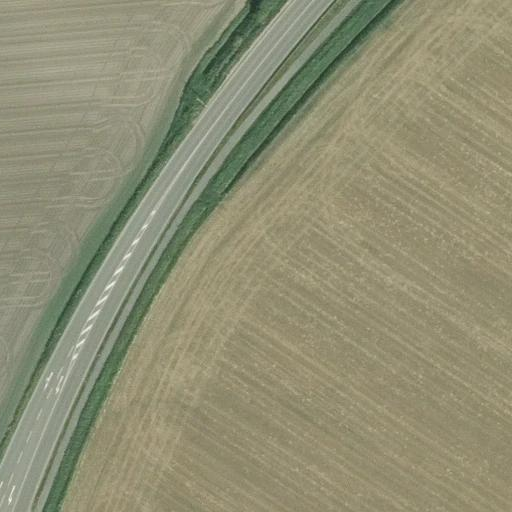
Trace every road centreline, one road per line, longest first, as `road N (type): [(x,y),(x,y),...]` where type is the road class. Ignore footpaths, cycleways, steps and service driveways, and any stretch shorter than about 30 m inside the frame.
road 1 (tertiary): [(20,511),(102,323),(199,143)]
road 2 (tertiary): [(199,143),(159,185),(105,271),(0,495)]
road 3 (tertiary): [(314,0),(199,143)]
